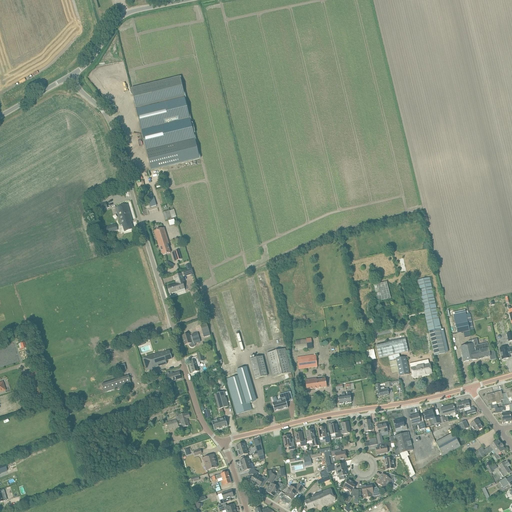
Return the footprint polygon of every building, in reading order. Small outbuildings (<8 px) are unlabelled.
[(185,98),(180,76),(131,88),(136,109),(141,108),(185,98)] [(185,98),(141,108),(136,109),(151,170),(200,158),(185,98)] [(127,204),(122,206),(115,208),(120,226),(122,225),(124,232),(128,231),(133,229),(130,222),(131,222),(130,220),(132,220),(127,204)] [(176,217),(174,209),(163,212),(165,220),(172,219),(172,218),(176,217)] [(107,234),(118,230),(116,224),(105,228),(107,234)] [(164,228),(159,230),(154,231),(160,248),(161,248),(163,255),(170,253),(168,245),(169,245),(164,228)] [(177,284),(167,287),(169,294),(178,291),(178,293),(185,290),(182,282),(184,282),(182,278),(181,274),(179,274),(174,276),(177,284)] [(418,280),(429,330),(440,327),(429,278),(418,280)] [(453,314),(457,332),(457,334),(474,330),(470,315),(466,316),(465,312),(453,314)] [(207,324),(200,326),(203,334),(209,332),(207,324)] [(429,333),(433,350),(434,355),(445,353),(444,348),(440,331),(429,333)] [(200,342),(198,334),(191,336),(189,337),(189,334),(182,336),(185,345),(189,344),(189,345),(190,347),(191,347),(192,348),(193,348),(194,347),(195,346),(195,345),(195,344),(200,342)] [(376,346),(377,349),(379,358),(408,352),(405,339),(376,346)] [(473,344),(465,346),(460,347),(464,362),(490,357),(491,360),(495,359),(494,352),(490,353),(489,348),(488,343),(473,347),(473,344)] [(500,348),(502,360),(503,360),(504,360),(505,360),(505,359),(510,358),(509,354),(511,353),(511,347),(508,349),(507,347),(500,348)] [(267,353),(273,377),(291,373),(285,349),(267,353)] [(364,351),(366,357),(367,361),(376,359),(374,349),(364,351)] [(169,351),(165,353),(159,354),(159,353),(143,359),(147,371),(167,364),(166,361),(172,359),(169,351)] [(198,356),(195,357),(190,359),(191,361),(190,361),(193,373),(199,371),(198,367),(201,366),(199,362),(204,361),(201,352),(197,354),(198,356)] [(316,355),(297,357),(299,369),(317,367),(316,355)] [(250,359),(255,379),(267,376),(263,356),(250,359)] [(405,357),(396,359),(400,376),(409,374),(405,357)] [(410,364),(411,368),(413,378),(427,375),(427,374),(430,374),(432,374),(430,364),(429,364),(428,360),(410,364)] [(125,364),(115,367),(117,373),(127,370),(125,364)] [(257,401),(247,367),(236,370),(238,376),(227,379),(237,414),(252,410),(250,403),(257,401)] [(35,371),(30,373),(37,396),(42,394),(37,377),(38,376),(37,371),(35,371)] [(168,372),(163,374),(164,378),(168,378),(169,382),(181,379),(179,372),(169,375),(168,372)] [(102,384),(104,393),(131,384),(128,375),(102,384)] [(146,380),(148,388),(165,383),(162,375),(146,380)] [(305,380),(306,385),(307,390),(327,387),(326,379),(317,380),(316,379),(305,380)] [(375,385),(377,392),(378,397),(389,395),(388,390),(387,388),(384,389),(384,387),(381,388),(380,384),(375,385)] [(284,400),(272,403),(275,411),(288,408),(287,402),(293,400),(291,391),(283,394),(284,400)] [(505,406),(507,406),(505,396),(503,396),(501,391),(493,393),(497,404),(501,403),(501,401),(503,400),(504,405),(503,405),(503,406),(503,407),(505,406)] [(219,409),(228,407),(224,392),(215,394),(219,409)] [(347,395),(346,395),(347,399),(343,400),(343,404),(352,403),(351,398),(350,392),(347,393),(347,395)] [(345,396),(345,393),(342,393),(342,396),(338,397),(339,404),(343,404),(343,400),(347,399),(346,395),(345,396)] [(498,408),(497,404),(493,393),(486,396),(489,406),(490,406),(491,409),(495,409),(498,408)] [(467,411),(468,415),(476,413),(475,409),(474,409),(471,410),(468,401),(458,404),(459,408),(460,410),(464,409),(465,412),(467,411)] [(455,413),(456,415),(457,419),(459,419),(458,415),(457,410),(456,408),(456,407),(454,408),(454,407),(453,405),(441,408),(443,416),(455,413)] [(426,421),(429,420),(431,426),(440,423),(438,417),(434,418),(432,410),(429,411),(429,412),(424,413),(426,421)] [(178,425),(181,424),(182,428),(184,427),(189,426),(187,419),(190,418),(188,413),(186,414),(185,414),(181,415),(176,417),(176,420),(167,423),(168,428),(178,425)] [(507,421),(507,422),(511,421),(510,413),(502,414),(503,421),(507,421)] [(410,418),(411,422),(412,425),(418,423),(419,430),(426,429),(425,427),(424,422),(421,423),(418,414),(415,415),(415,416),(410,418)] [(214,430),(228,427),(225,418),(212,422),(214,430)] [(478,419),(474,422),(470,425),(476,433),(478,431),(483,428),(479,422),(478,419)] [(371,424),(370,420),(363,422),(365,434),(368,434),(368,431),(372,431),(371,429),(374,429),(373,424),(371,424)] [(394,421),(395,426),(396,429),(402,428),(403,431),(408,430),(406,425),(404,425),(403,420),(398,421),(398,420),(394,421)] [(466,421),(458,425),(461,431),(469,428),(466,421)] [(340,431),(341,435),(350,433),(348,422),(341,423),(343,430),(340,431)] [(376,435),(378,439),(379,444),(383,443),(381,434),(388,432),(386,424),(380,426),(380,425),(377,425),(379,434),(376,435)] [(330,426),(331,435),(335,434),(336,439),(342,437),(341,435),(340,431),(338,431),(337,425),(330,426)] [(323,441),(325,440),(326,443),(330,442),(329,433),(326,434),(325,427),(318,429),(319,434),(320,438),(323,438),(323,441)] [(315,439),(313,430),(306,431),(308,442),(312,441),(313,447),(317,446),(318,448),(319,448),(318,443),(318,438),(315,439)] [(295,434),(296,439),(296,443),(300,443),(301,447),(307,446),(306,440),(303,441),(302,433),(295,434)] [(398,454),(399,454),(410,478),(415,474),(407,456),(409,456),(407,452),(406,452),(413,450),(408,433),(394,437),(398,454)] [(453,433),(435,443),(443,456),(460,447),(453,433)] [(283,437),(284,442),(285,448),(288,447),(289,451),(295,449),(295,446),(294,441),(291,442),(290,436),(283,437)] [(493,455),(497,461),(500,458),(498,455),(505,450),(498,440),(484,450),(482,447),(475,452),(474,452),(479,460),(482,458),(493,450),(495,453),(493,455)] [(390,442),(387,443),(382,444),(383,447),(376,448),(377,455),(388,453),(387,449),(391,448),(390,442)] [(246,448),(238,451),(239,457),(248,454),(246,448)] [(335,456),(336,461),(347,459),(345,452),(338,453),(337,450),(331,452),(332,457),(335,456)] [(214,455),(209,456),(203,458),(207,471),(217,467),(215,461),(216,461),(214,455)] [(395,455),(393,455),(388,456),(388,459),(385,459),(386,465),(385,465),(385,470),(394,469),(393,459),(395,458),(395,455)] [(240,461),(242,467),(250,464),(249,459),(240,461)] [(504,463),(499,466),(501,469),(499,470),(503,477),(511,472),(507,467),(510,465),(507,462),(505,463),(504,463)] [(249,470),(250,472),(254,471),(255,471),(254,468),(252,469),(250,464),(242,467),(243,472),(249,470)] [(347,475),(345,468),(346,468),(345,464),(335,467),(335,468),(334,469),(333,465),(327,466),(328,473),(329,476),(329,473),(331,472),(336,471),(338,478),(347,475)] [(250,482),(255,485),(259,477),(257,475),(258,473),(255,471),(254,471),(250,472),(248,473),(249,475),(252,474),(254,475),(250,482)] [(271,484),(276,476),(272,474),(271,471),(267,472),(269,479),(267,481),(271,484)] [(222,478),(223,481),(230,479),(228,472),(223,474),(212,477),(213,481),(222,478)] [(378,484),(382,487),(385,489),(388,485),(387,484),(390,479),(392,481),(396,476),(387,473),(385,476),(382,474),(378,480),(380,481),(378,484)] [(259,477),(255,485),(259,488),(263,482),(265,484),(268,479),(263,476),(262,479),(259,477)] [(330,476),(317,482),(319,485),(331,480),(330,476)] [(511,485),(511,477),(510,479),(509,478),(507,480),(505,478),(499,482),(503,488),(509,484),(511,487),(511,485)] [(354,499),(358,500),(359,490),(356,490),(354,489),(356,486),(352,484),(353,483),(348,480),(346,484),(343,488),(351,493),(350,494),(355,497),(354,499)] [(273,482),(270,488),(267,492),(274,497),(279,488),(276,486),(277,484),(273,482)] [(290,486),(287,491),(285,495),(292,500),(297,491),(300,493),(304,487),(299,484),(295,489),(290,486)] [(366,486),(362,487),(363,491),(363,495),(364,499),(372,497),(371,493),(373,493),(374,496),(379,496),(381,494),(380,491),(377,487),(372,489),(372,486),(366,487),(366,486)] [(330,488),(317,494),(313,496),(313,498),(305,501),(308,510),(320,505),(323,506),(335,501),(334,497),(330,488)] [(226,492),(225,492),(222,493),(224,500),(229,499),(234,497),(231,490),(227,492),(226,492)]
